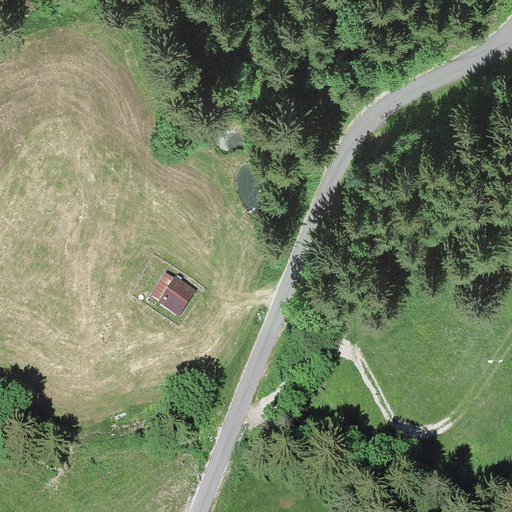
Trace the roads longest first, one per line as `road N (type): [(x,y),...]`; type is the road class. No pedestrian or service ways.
road 1 (unclassified): [(511,33),(392,102),(348,145),(196,511)]
road 2 (track): [(511,335),(456,415),(430,431),(397,423),(357,358),(340,347),(315,355),(265,407),(235,416)]
